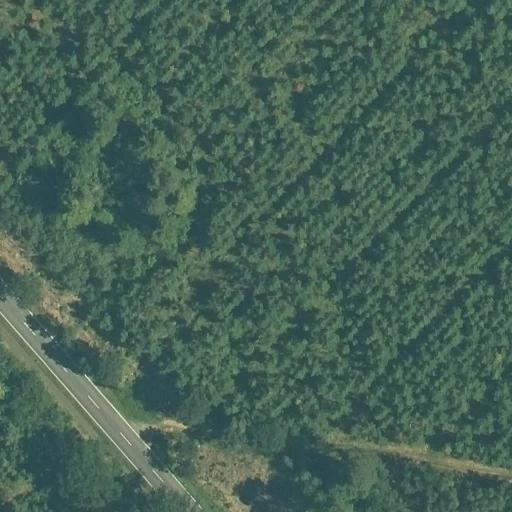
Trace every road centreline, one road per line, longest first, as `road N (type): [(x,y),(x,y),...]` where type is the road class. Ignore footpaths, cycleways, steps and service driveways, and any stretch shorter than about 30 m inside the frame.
road 1 (track): [(123,438),(167,420),(481,477),(511,475)]
road 2 (secondary): [(188,511),(0,298)]
